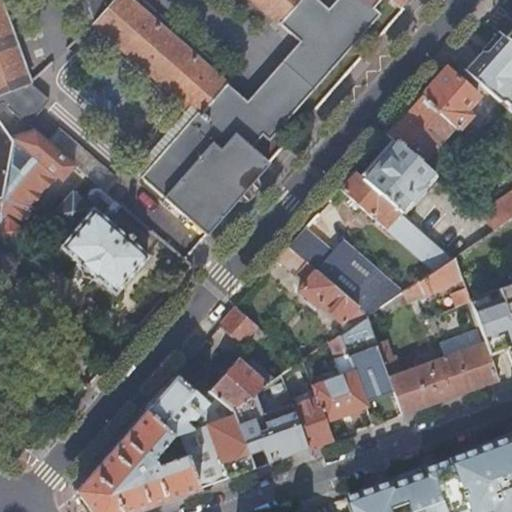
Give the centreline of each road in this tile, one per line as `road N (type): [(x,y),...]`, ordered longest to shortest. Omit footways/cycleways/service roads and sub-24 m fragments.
road 1 (residential): [(15,508),(464,0)]
road 2 (residential): [(229,511),(511,409)]
